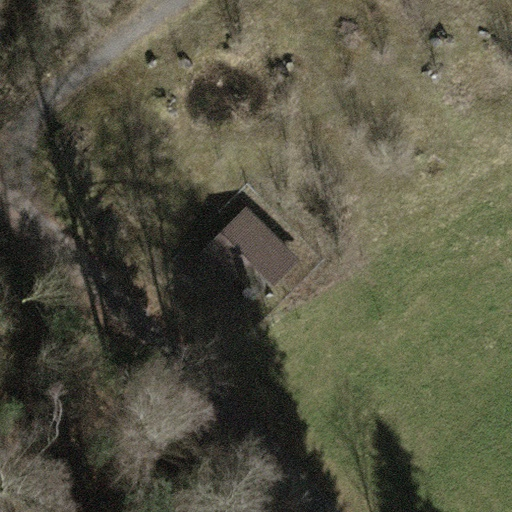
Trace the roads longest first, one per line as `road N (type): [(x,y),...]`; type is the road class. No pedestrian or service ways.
road 1 (track): [(0,210),(323,511)]
road 2 (track): [(178,0),(0,148)]
